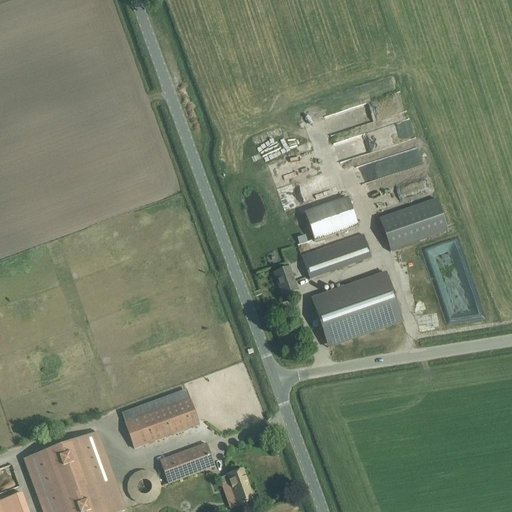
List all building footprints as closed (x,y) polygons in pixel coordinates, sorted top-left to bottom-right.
[(304,212),(315,242),(358,227),(347,197),(304,212)] [(391,252),(448,232),(437,199),(379,219),(391,252)] [(363,234),(311,253),(301,256),(310,280),(319,277),(372,258),(363,234)] [(274,273),(283,296),(298,290),(289,267),(274,273)] [(362,283),(311,300),(322,332),(328,349),(404,322),(387,274),(379,277),(362,283)] [(200,425),(190,399),(186,389),(122,413),(135,449),(200,425)] [(121,511),(126,510),(98,432),(23,459),(42,511),(121,511)] [(207,444),(197,447),(160,461),(169,484),(215,467),(207,444)] [(0,493),(19,487),(11,465),(0,469),(0,493)] [(230,482),(235,495),(239,506),(254,501),(243,470),(228,475),(219,478),(221,485),(230,482)] [(0,501),(0,511),(29,511),(22,493),(0,501)]
